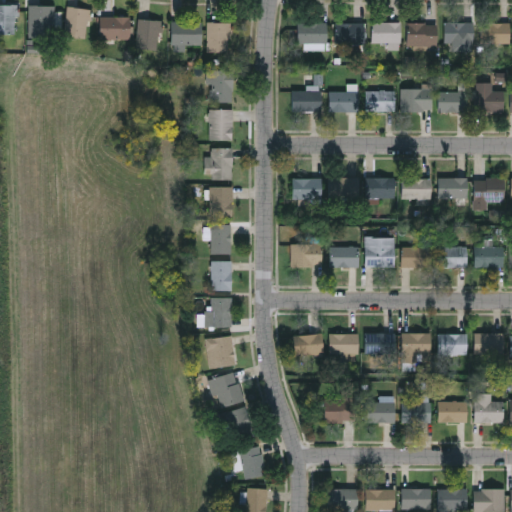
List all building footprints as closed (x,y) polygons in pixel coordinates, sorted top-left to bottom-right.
[(0,4),(18,4),(18,34),(0,34),(0,4)] [(55,5),(55,39),(29,39),(29,5),(55,5)] [(89,8),(89,37),(66,37),(66,8),(89,8)] [(130,39),(100,39),(100,16),(130,16),(130,39)] [(160,49),(137,49),(137,19),(160,19),(160,49)] [(171,21),(201,21),(201,45),(171,45),(171,21)] [(230,21),(230,52),(207,52),(207,21),(230,21)] [(401,21),(401,43),(371,43),(371,21),(401,21)] [(473,21),(473,42),(444,42),(444,21),(473,21)] [(326,22),(326,42),(296,42),(296,22),(326,22)] [(334,43),(334,22),(364,22),(364,43),(334,43)] [(407,47),(407,22),(437,22),(437,47),(407,47)] [(479,43),(479,22),(509,22),(509,43),(479,43)] [(210,101),(210,70),(232,70),(232,101),(210,101)] [(493,82),(493,90),(504,90),(504,111),(476,111),(476,82),(493,82)] [(431,110),(401,110),(401,88),(431,88),(431,110)] [(322,110),(292,110),(292,89),(322,89),(322,110)] [(394,111),(366,111),(366,90),(394,90),(394,111)] [(358,91),(358,111),(330,111),(330,91),(358,91)] [(467,111),(439,111),(439,91),(467,91),(467,111)] [(232,109),(232,139),(208,139),(208,109),(232,109)] [(231,147),(231,178),(206,178),(206,156),(210,156),(210,147),(231,147)] [(358,176),(358,197),(328,197),(328,176),(358,176)] [(394,176),(394,197),(366,197),(366,176),(394,176)] [(321,177),(321,198),(291,198),(291,177),(321,177)] [(467,201),(457,201),(457,197),(438,197),(438,177),(467,177),(467,201)] [(474,200),(474,177),(504,177),(504,200),(474,200)] [(431,178),(431,198),(401,198),(401,178),(431,178)] [(232,186),(232,216),(209,216),(209,186),(232,186)] [(210,253),(210,223),(231,223),(231,253),(210,253)] [(365,237),(394,237),(394,265),(365,265),(365,237)] [(291,265),(291,242),(320,242),(320,265),(291,265)] [(330,266),(330,245),(358,245),(358,266),(330,266)] [(401,245),(431,245),(431,267),(401,267),(401,245)] [(475,266),(475,245),(503,245),(503,266),(475,266)] [(467,246),(467,267),(437,267),(437,246),(467,246)] [(231,260),(231,289),(210,289),(210,260),(231,260)] [(211,326),(211,296),(231,296),(231,326),(211,326)] [(364,332),(394,332),(394,353),(364,353),(364,332)] [(430,361),(401,361),(401,332),(430,332),(430,361)] [(473,332),(503,332),(503,353),(473,353),(473,332)] [(322,354),(294,354),(294,333),(322,333),(322,354)] [(358,359),(339,359),(339,353),(328,353),(328,333),(358,333),(358,359)] [(466,333),(466,353),(438,353),(438,333),(466,333)] [(209,367),(204,338),(231,334),(235,363),(209,367)] [(243,399),(220,406),(211,377),(235,370),(243,399)] [(503,422),(475,422),(475,393),(492,393),(492,401),(503,401),(503,422)] [(324,422),(324,399),(353,399),(353,422),(324,422)] [(364,422),(364,400),(394,400),(394,422),(364,422)] [(437,422),(437,400),(467,400),(467,422),(437,422)] [(404,421),(404,402),(430,402),(430,421),(404,421)] [(253,434),(227,439),(221,411),(247,406),(253,434)] [(245,479),(236,451),(258,444),(266,472),(245,479)] [(264,511),(244,511),(247,486),(267,488),(264,511)] [(357,488),(357,508),(327,508),(327,488),(357,488)] [(394,488),(394,509),(366,509),(366,488),(394,488)] [(401,508),(401,488),(430,488),(430,508),(401,508)] [(467,488),(467,510),(437,510),(437,488),(467,488)] [(504,511),(473,511),(473,488),(504,488),(504,511)]
